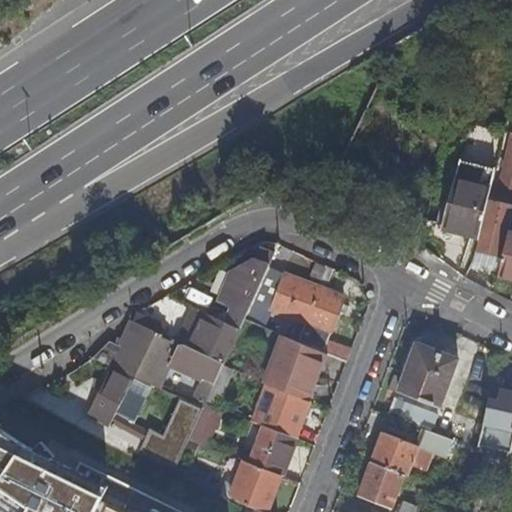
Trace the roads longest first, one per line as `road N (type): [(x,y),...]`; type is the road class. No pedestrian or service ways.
road 1 (residential): [(0,382),(150,283),(274,222),(333,235),(398,282)]
road 2 (motorway): [(65,174),(166,156),(445,0)]
road 3 (motorway): [(65,174),(326,0)]
road 4 (residential): [(398,282),(309,511)]
road 5 (motorway): [(179,0),(0,116)]
road 6 (residential): [(398,282),(511,334)]
